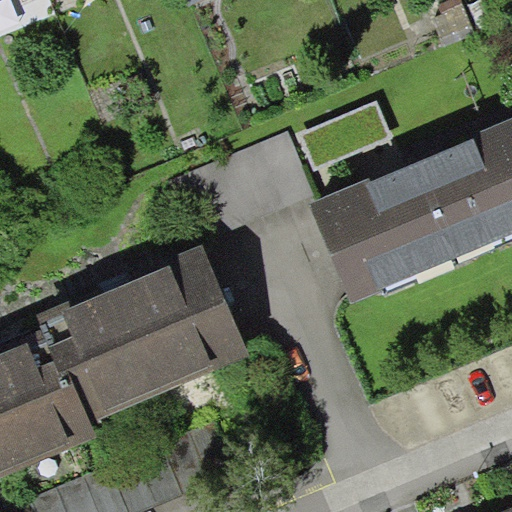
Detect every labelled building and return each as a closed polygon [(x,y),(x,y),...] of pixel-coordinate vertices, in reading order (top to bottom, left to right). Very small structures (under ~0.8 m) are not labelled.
[(376,101),(298,133),(313,170),(391,138),(376,101)] [(370,179),(309,204),(350,303),(511,235),(511,118),(472,135),(474,138),(371,181),(370,179)] [(67,366),(91,422),(249,355),(202,244),(164,260),(167,265),(71,306),(68,300),(33,315),(39,328),(57,370),(67,366)] [(57,370),(39,328),(18,337),(21,344),(0,353),(0,478),(97,438),(91,422),(67,366),(57,370)] [(211,423),(2,510),(2,511),(142,511),(232,474),(211,423)]
